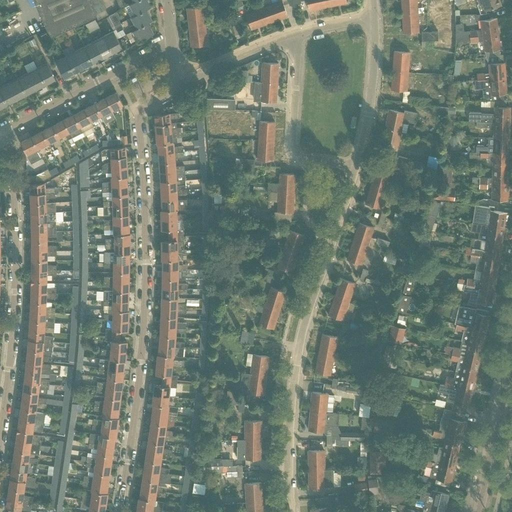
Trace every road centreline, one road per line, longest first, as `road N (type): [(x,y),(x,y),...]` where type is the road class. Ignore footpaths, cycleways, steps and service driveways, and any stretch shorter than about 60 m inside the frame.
road 1 (residential): [(120,511),(143,365),(140,117),(181,90)]
road 2 (residential): [(289,511),(298,348),(357,169)]
road 3 (residential): [(0,138),(14,219),(0,433)]
road 4 (residential): [(0,135),(172,48)]
road 5 (residential): [(357,169),(302,161),(292,148),(298,37)]
road 6 (tertiary): [(475,511),(511,356)]
road 7 (residential): [(357,169),(372,103),(374,19)]
road 8 (residential): [(181,90),(298,37)]
